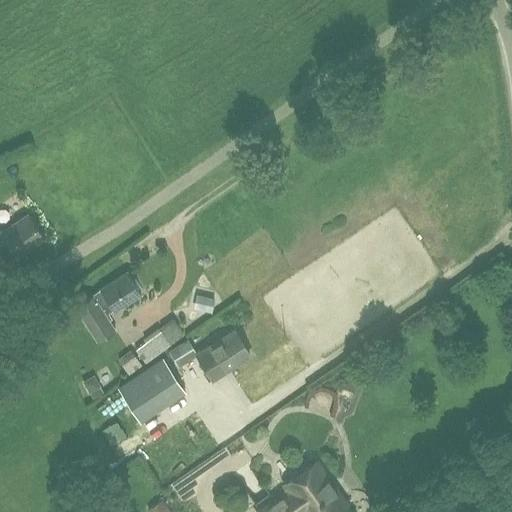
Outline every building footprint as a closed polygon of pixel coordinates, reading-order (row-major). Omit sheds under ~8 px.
[(43,238),(27,214),(0,232),(0,231),(0,255),(5,263),(16,255),(17,256),(43,238)] [(113,311),(140,294),(126,272),(99,289),(99,290),(91,296),(74,307),(97,341),(114,330),(102,312),(110,307),(113,311)] [(14,324),(25,340),(25,341),(55,321),(44,304),(14,323),(14,324)] [(145,363),(182,337),(172,322),(135,349),(145,363)] [(224,371),(249,356),(233,330),(208,346),(212,353),(200,360),(212,379),(224,371)] [(198,356),(187,339),(168,351),(178,368),(198,356)] [(118,360),(128,374),(140,365),(131,351),(118,360)] [(185,393),(162,358),(117,388),(140,423),(185,393)] [(332,511),(344,504),(314,462),(283,484),(287,490),(255,511),(332,511)] [(157,511),(180,511),(170,497),(155,507),(157,511)]
